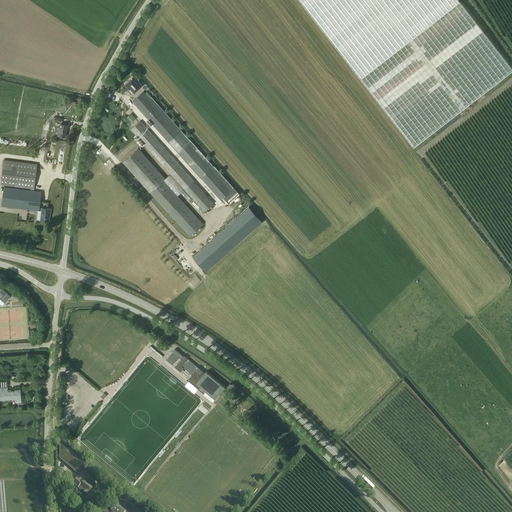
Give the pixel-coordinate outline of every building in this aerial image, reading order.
[(299,0),(414,147),(511,70),(511,68),(458,0),(299,0)] [(125,84),(129,89),(130,88),(134,92),(142,85),(138,81),(139,80),(137,77),(136,77),(133,79),(132,78),(125,84)] [(143,91),(132,101),(178,153),(221,200),(231,190),(143,91)] [(136,118),(131,113),(127,117),(132,122),(136,118)] [(214,203),(140,120),(130,130),(204,212),(214,203)] [(60,124),(58,135),(65,137),(68,125),(60,124)] [(204,223),(138,148),(123,162),(150,192),(189,236),(204,223)] [(30,189),(30,190),(4,187),(2,206),(39,210),(42,211),(40,220),(49,221),(49,216),(50,216),(51,209),(39,208),(42,189),(35,188),(35,191),(34,191),(34,189),(37,164),(3,160),(0,185),(30,189)] [(246,212),(251,209),(255,214),(256,213),(250,203),(240,211),(241,213),(245,210),(246,212)] [(183,356),(181,354),(175,349),(166,359),(172,364),(179,357),(181,359),(174,367),(180,372),(181,371),(182,371),(183,370),(183,369),(182,369),(183,368),(191,375),(188,379),(198,387),(199,386),(215,399),(225,387),(206,371),(205,373),(198,367),(187,358),(184,355),(183,356)] [(0,388),(0,392),(0,400),(16,399),(17,403),(21,402),(20,390),(15,390),(15,391),(8,392),(7,388),(0,388)] [(83,464),(60,444),(60,451),(61,453),(60,455),(60,457),(70,466),(69,467),(75,472),(76,471),(78,473),(85,469),(84,468),(85,467),(83,465),(83,464)] [(78,488),(84,494),(81,497),(80,496),(77,498),(82,502),(84,500),(91,506),(96,500),(88,493),(92,488),(84,480),(82,482),(77,478),(72,483),(78,488)] [(104,490),(99,495),(108,503),(109,502),(111,504),(114,500),(112,498),(104,490)] [(122,505),(129,511),(134,505),(127,500),(122,505)]
